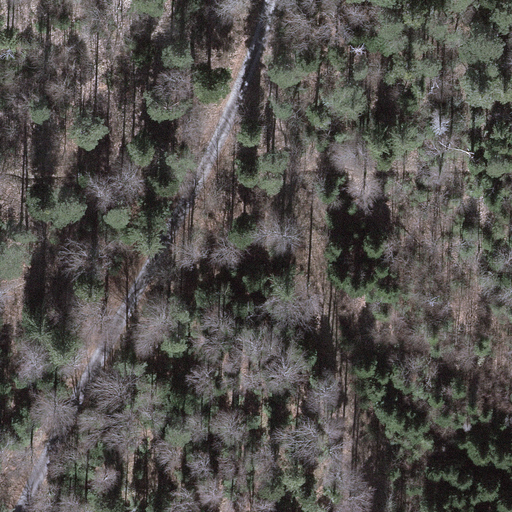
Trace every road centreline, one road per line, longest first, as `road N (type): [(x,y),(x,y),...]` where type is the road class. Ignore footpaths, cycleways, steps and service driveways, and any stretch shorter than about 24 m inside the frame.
road 1 (track): [(7,511),(180,195),(268,0)]
road 2 (track): [(242,56),(369,511)]
